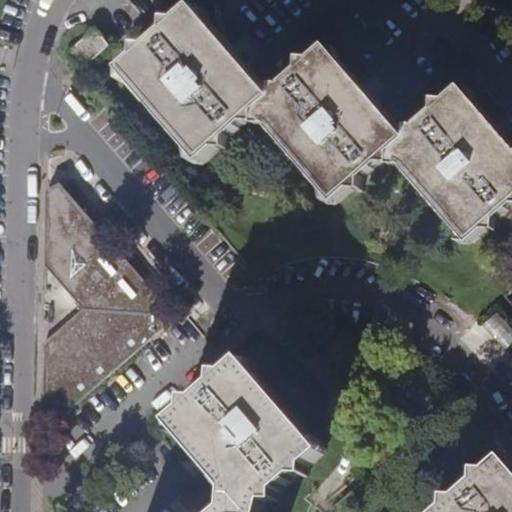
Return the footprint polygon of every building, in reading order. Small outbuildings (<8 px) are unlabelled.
[(511,148),(503,138),(464,95),(450,106),(440,104),(439,116),(421,132),(411,132),(410,142),(408,140),(370,97),(333,54),(319,67),(309,64),(308,76),(289,91),(278,90),(277,103),(275,101),(236,56),(220,38),(199,14),(184,27),(175,26),(175,36),(154,53),(143,53),(144,63),(131,74),(206,162),(221,149),(231,152),(230,141),(250,124),(261,126),(261,112),(338,201),(353,190),(363,192),(363,181),(383,164),(393,165),(393,152),(471,240),(472,241),(485,229),(496,230),(496,220),(511,206),(511,148)] [(68,54),(81,69),(108,46),(95,31),(68,54)] [(61,187),(48,192),(46,266),(82,309),(45,342),(43,414),(58,420),(163,328),(166,306),(61,187)] [(234,491),(234,498),(242,498),(254,511),(267,511),(269,501),(280,501),(281,492),(300,475),(309,476),(309,467),(324,454),(247,364),(233,377),(224,376),(223,387),(203,403),(193,403),(193,412),(179,425),(234,491)] [(480,389),(468,374),(451,387),(464,402),(480,389)] [(511,511),(511,467),(508,463),(494,476),(483,474),(483,484),(464,501),(453,500),(452,511),(450,511),(511,511)] [(254,511),(242,498),(234,498),(233,511),(254,511)]
